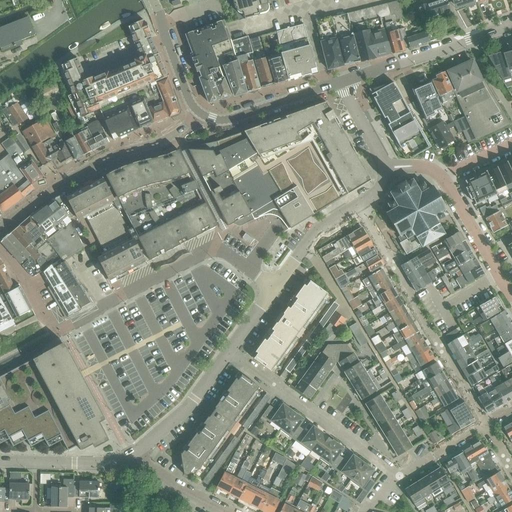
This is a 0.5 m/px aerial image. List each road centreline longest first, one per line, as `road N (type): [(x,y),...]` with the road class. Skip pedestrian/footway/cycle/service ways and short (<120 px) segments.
road 1 (residential): [(488,427),(358,206)]
road 2 (residential): [(276,283),(219,249),(61,330)]
road 3 (residential): [(0,228),(80,172),(168,139),(199,113)]
road 4 (residential): [(399,477),(227,352)]
road 5 (residential): [(342,82),(511,25)]
road 6 (residential): [(131,454),(192,403),(227,352)]
road 7 (residential): [(511,298),(442,176)]
road 8 (residential): [(199,113),(232,120),(327,86)]
road 9 (residential): [(0,461),(101,464),(131,454)]
road 10 (residential): [(151,0),(199,113)]
